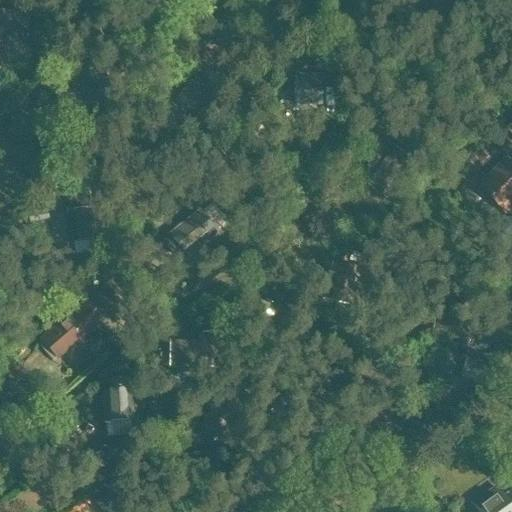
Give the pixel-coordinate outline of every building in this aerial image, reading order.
[(448,25),(452,0),(431,0),(428,21),(448,25)] [(0,47),(24,51),(27,29),(0,24),(0,47)] [(98,81),(96,64),(81,66),(82,71),(81,71),(86,106),(101,104),(100,99),(118,97),(116,79),(98,81)] [(295,108),(323,108),(322,77),(303,77),(303,72),(294,72),(295,108)] [(217,116),(215,93),(197,77),(175,103),(206,129),(217,116)] [(380,194),(403,161),(382,147),(360,180),(380,194)] [(13,192),(22,172),(0,160),(0,180),(6,183),(4,188),(13,192)] [(511,211),(511,166),(506,160),(477,187),(505,217),(511,211)] [(95,253),(89,200),(88,191),(68,193),(75,255),(95,253)] [(190,257),(218,234),(200,212),(164,242),(173,252),(181,246),(190,257)] [(358,270),(344,267),(342,276),(336,274),(333,294),(339,296),(336,304),(350,307),(352,299),(361,301),(366,302),(369,273),(358,271),(358,270)] [(94,329),(102,323),(86,305),(41,344),(55,360),(93,328),(94,329)] [(167,344),(167,370),(217,370),(218,335),(199,335),(199,344),(167,344)] [(463,369),(464,369),(461,378),(485,384),(486,378),(496,380),(504,350),(494,348),(491,359),(467,353),(463,369)] [(127,398),(126,382),(108,383),(108,393),(104,393),(105,424),(138,422),(137,397),(127,398)] [(191,425),(191,446),(229,446),(229,433),(237,433),(237,419),(206,418),(206,425),(191,425)] [(367,496),(377,509),(389,498),(380,486),(367,496)] [(511,511),(511,508),(497,487),(471,506),(475,511),(511,511)] [(89,498),(98,511),(113,511),(118,509),(103,488),(89,498)]
